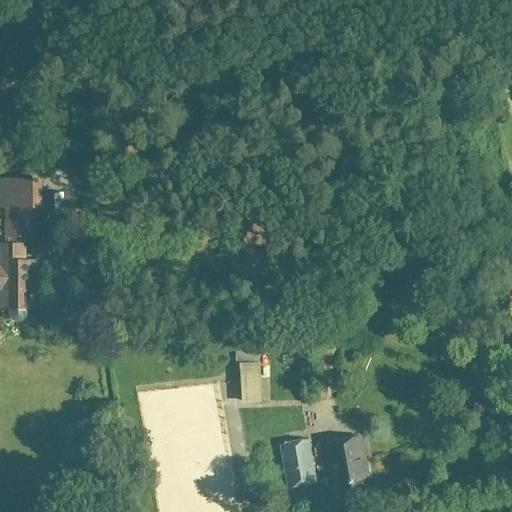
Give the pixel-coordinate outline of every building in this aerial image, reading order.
[(0,291),(1,291),(1,309),(9,309),(9,315),(10,319),(14,322),(18,324),(22,322),(26,319),(27,315),(27,309),(36,309),(36,264),(25,264),(25,238),(33,238),(32,209),(43,209),(43,182),(7,182),(7,247),(1,247),(1,268),(0,268),(0,291)] [(242,363),(259,362),(259,355),(270,355),(268,325),(234,326),(235,363),(242,363)] [(261,402),(259,362),(242,363),(243,404),(261,402)] [(335,498),(370,491),(360,439),(325,446),(335,498)] [(280,446),(288,489),(316,484),(308,441),(280,446)]
